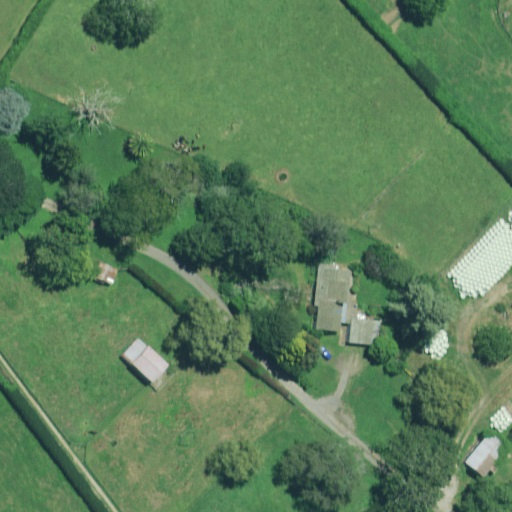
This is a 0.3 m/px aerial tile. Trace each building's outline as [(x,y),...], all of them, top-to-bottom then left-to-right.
[(511,208),(480,243),(493,255),(511,234),(511,208)] [(493,255),(480,243),(454,271),(467,283),(493,255)] [(118,270),(96,262),(90,277),(113,286),(118,270)] [(339,333),(340,327),(349,328),(347,344),(369,346),(372,311),(352,309),(355,273),(350,273),(318,270),(315,306),(317,306),(315,330),(339,333)] [(165,366),(138,340),(121,357),(149,383),(165,366)] [(493,475),(509,456),(503,451),(505,448),(487,433),(462,463),(480,479),(487,470),(493,475)]
